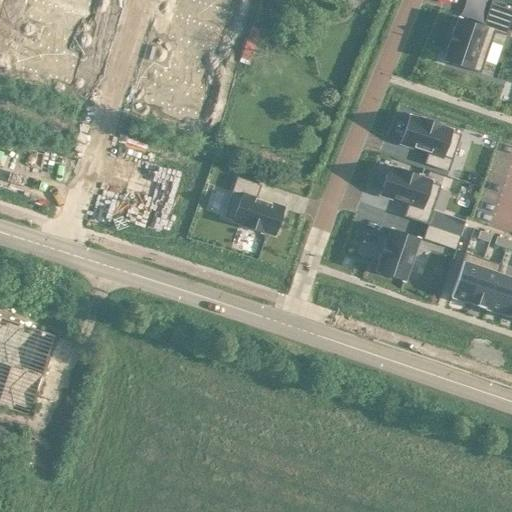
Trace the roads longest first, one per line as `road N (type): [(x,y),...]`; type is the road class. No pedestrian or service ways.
road 1 (residential): [(409,0),(283,322)]
road 2 (residential): [(57,249),(135,0)]
road 3 (tertiary): [(511,400),(283,322)]
road 4 (tertiary): [(283,322),(57,249)]
